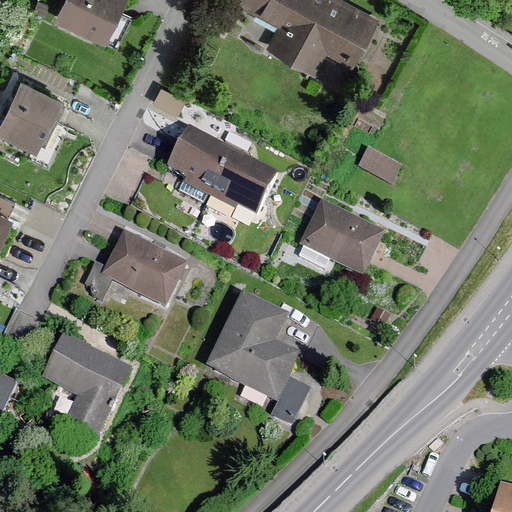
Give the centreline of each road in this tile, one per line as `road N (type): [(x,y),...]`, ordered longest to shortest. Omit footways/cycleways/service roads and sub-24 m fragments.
road 1 (residential): [(511,197),(369,393),(249,511)]
road 2 (residential): [(187,0),(32,310)]
road 3 (secondary): [(321,511),(502,316)]
road 4 (residential): [(511,427),(474,433),(457,450),(428,511)]
